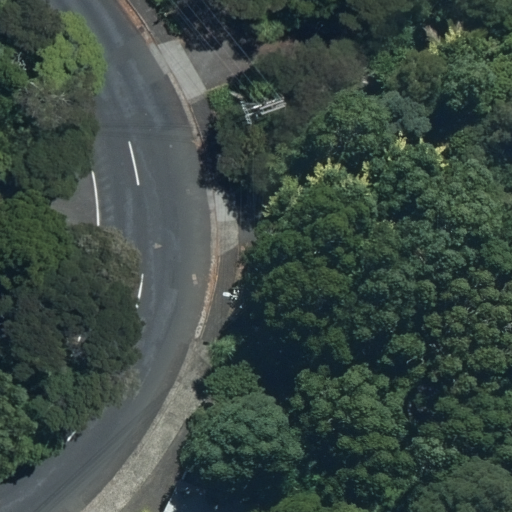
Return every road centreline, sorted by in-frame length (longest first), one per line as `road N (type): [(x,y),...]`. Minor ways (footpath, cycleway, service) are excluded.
road 1 (residential): [(22,511),(104,432),(139,371),(161,309),(160,231),(144,147),(118,80),(71,0)]
road 2 (unknown): [(0,176),(160,231)]
